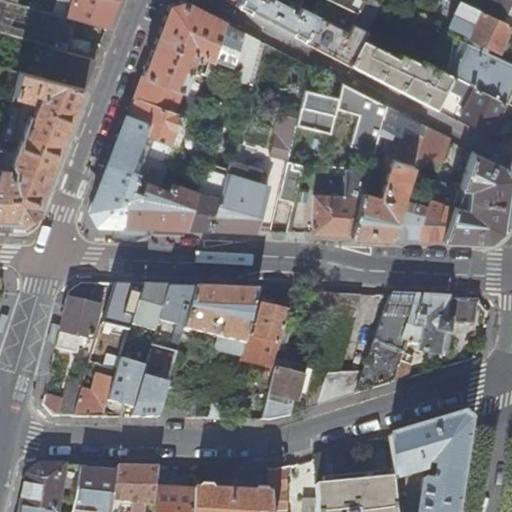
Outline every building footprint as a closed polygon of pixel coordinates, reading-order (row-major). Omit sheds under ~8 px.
[(0,0),(0,30),(66,49),(70,36),(74,22),(0,0)] [(71,0),(67,17),(106,28),(112,14),(117,0),(71,0)] [(270,0),(238,0),(236,6),(270,24),(304,41),(317,17),(300,8),(298,14),(290,10),(290,8),(289,7),(275,0),(271,0),(270,0)] [(283,0),(290,4),(297,7),(300,0),(328,0),(336,3),(333,10),(332,9),(326,22),(349,33),(352,24),(360,7),(354,4),(355,0),(283,0)] [(366,31),(380,2),(376,0),(363,0),(360,7),(352,24),(366,31)] [(511,0),(493,0),(491,8),(482,4),(477,2),(474,7),(482,11),(511,25),(511,0)] [(203,56),(210,59),(222,21),(183,1),(169,5),(164,16),(156,38),(141,76),(179,90),(184,79),(191,81),(195,71),(192,70),(198,53),(196,53),(195,48),(200,48),(203,56)] [(298,14),(300,8),(297,7),(290,4),(289,7),(290,8),(290,10),(298,14)] [(498,52),(511,25),(482,11),(474,7),(469,5),(453,36),(461,40),(466,42),(469,37),(498,52)] [(317,17),(304,41),(337,58),(350,65),(363,40),(367,32),(366,31),(352,24),(349,33),(326,22),(317,17)] [(215,60),(232,66),(242,31),(230,25),(222,21),(210,59),(208,64),(213,65),(215,60)] [(229,75),(247,81),(259,40),(242,31),(232,66),(229,75)] [(100,45),(70,36),(66,49),(66,51),(94,59),(100,45)] [(398,58),(363,40),(350,65),(393,87),(435,109),(452,76),(445,72),(424,61),(422,65),(400,55),(398,58)] [(461,40),(448,65),(454,68),(466,42),(461,40)] [(454,68),(448,65),(445,72),(452,76),(456,78),(505,103),(511,106),(511,63),(478,48),(466,42),(454,68)] [(55,49),(47,78),(83,88),(88,75),(94,59),(66,51),(55,49)] [(7,81),(16,84),(19,72),(10,69),(7,81)] [(30,115),(18,144),(36,150),(38,143),(62,151),(69,125),(83,88),(47,78),(19,71),(19,72),(16,84),(13,94),(28,98),(31,97),(33,91),(41,94),(32,116),(30,115)] [(247,81),(229,75),(227,82),(227,84),(244,89),(247,81)] [(192,119),(200,98),(179,90),(141,76),(138,84),(133,97),(180,114),(192,119)] [(489,132),(505,103),(456,78),(452,76),(435,109),(453,119),(455,115),(489,132)] [(378,133),(386,106),(341,83),(337,97),(334,110),(357,116),(349,144),(373,151),(378,133)] [(334,110),(337,97),(303,89),(295,124),(329,132),(334,110)] [(169,145),(180,114),(133,97),(130,105),(126,114),(148,123),(143,135),(153,138),(169,145)] [(18,108),(10,106),(1,137),(8,140),(18,108)] [(400,135),(398,140),(392,159),(391,158),(379,196),(366,192),(371,179),(375,181),(380,161),(371,158),(361,192),(360,197),(350,234),(368,235),(389,236),(401,197),(416,154),(425,126),(404,115),(386,106),(378,133),(389,137),(391,133),(400,135)] [(128,175),(143,135),(148,123),(126,114),(89,210),(96,224),(106,224),(119,225),(137,178),(128,175)] [(271,155),(286,159),(294,127),(278,123),(271,155)] [(416,154),(441,164),(450,139),(425,126),(416,154)] [(0,157),(3,158),(8,140),(1,137),(0,140),(0,157)] [(6,169),(0,168),(0,218),(28,220),(43,209),(52,182),(62,151),(38,143),(36,150),(18,144),(10,166),(13,170),(12,176),(7,177),(7,171),(6,169)] [(464,210),(453,206),(442,238),(461,239),(487,240),(499,230),(503,204),(506,177),(498,164),(473,151),(460,188),(467,191),(464,210)] [(165,170),(167,164),(146,156),(137,178),(145,181),(152,165),(165,170)] [(277,199),(292,202),(300,171),(290,168),(291,162),(286,161),(277,199)] [(254,169),(230,162),(228,169),(211,229),(242,230),(255,231),(267,185),(251,181),(254,169)] [(228,169),(205,163),(201,177),(198,185),(196,192),(186,228),(198,228),(211,229),(228,169)] [(186,180),(198,185),(201,177),(189,172),(186,180)] [(145,181),(137,178),(119,225),(151,226),(180,227),(186,228),(196,192),(172,182),(169,190),(145,181)] [(460,188),(436,179),(427,205),(416,237),(429,238),(442,238),(453,206),(460,188)] [(312,193),(310,233),(329,234),(350,234),(360,197),(312,193)] [(427,205),(401,197),(389,236),(401,236),(416,237),(427,205)] [(88,305),(65,299),(54,348),(75,353),(79,337),(90,339),(98,308),(104,309),(108,298),(112,283),(94,283),(88,305)] [(167,286),(141,285),(134,305),(129,323),(154,330),(157,319),(167,286)] [(157,319),(183,327),(194,287),(177,286),(167,286),(157,319)] [(212,349),(239,356),(245,334),(256,289),(225,288),(194,287),(183,327),(179,341),(196,346),(199,334),(215,338),(212,349)] [(334,293),(317,292),(310,318),(326,322),(334,293)] [(471,323),(473,300),(388,296),(360,372),(336,373),(360,294),(334,293),(326,322),(301,410),(391,383),(400,354),(404,343),(415,344),(414,351),(438,354),(440,332),(447,333),(448,323),(456,324),(462,324),(463,323),(471,323)] [(134,305),(108,298),(104,309),(95,339),(104,342),(102,350),(107,351),(110,343),(122,347),(129,323),(134,305)] [(239,359),(273,367),(275,359),(287,311),(258,304),(250,336),(245,334),(239,356),(239,359)] [(146,362),(171,369),(176,353),(150,346),(146,362)] [(144,366),(118,359),(115,369),(112,378),(106,401),(132,408),(140,379),(144,366)] [(273,367),(273,370),(287,374),(290,363),(275,359),(273,367)] [(273,370),(267,393),(260,419),(267,419),(279,417),(285,416),(286,415),(287,414),(288,413),(289,412),(292,400),(297,401),(305,366),(290,363),(287,374),(273,370)] [(220,366),(207,418),(225,419),(236,370),(220,366)] [(90,394),(79,391),(79,392),(71,416),(91,417),(101,417),(106,401),(112,378),(96,374),(90,394)] [(166,387),(140,379),(132,408),(130,417),(145,417),(157,417),(161,405),(166,387)] [(194,387),(168,380),(166,387),(161,405),(187,413),(194,387)] [(65,389),(79,392),(79,391),(80,388),(66,383),(65,389)] [(79,392),(65,389),(62,400),(43,395),(41,403),(51,415),(71,416),(79,392)] [(455,511),(458,496),(469,423),(457,414),(388,436),(392,477),(395,511),(405,511),(403,495),(400,496),(398,478),(424,472),(425,466),(434,467),(433,478),(427,478),(427,480),(421,479),(416,511),(455,511)] [(64,495),(72,496),(77,470),(77,465),(37,465),(25,474),(22,487),(18,506),(47,511),(55,511),(57,504),(63,505),(64,495)] [(141,504),(152,506),(154,490),(156,468),(156,467),(138,467),(116,466),(115,475),(111,501),(131,503),(129,511),(141,511),(142,508),(141,504)] [(289,474),(288,466),(283,467),(272,469),(266,469),(267,492),(268,511),(284,511),(283,475),(289,474)] [(69,511),(109,511),(111,501),(115,475),(77,470),(72,496),(69,511)] [(395,511),(392,477),(314,484),(315,499),(315,511),(395,511)] [(268,511),(267,492),(193,488),(193,492),(191,511),(268,511)] [(151,511),(191,511),(193,492),(154,490),(152,506),(151,511)] [(302,511),(315,511),(315,499),(302,498),(302,511)]
